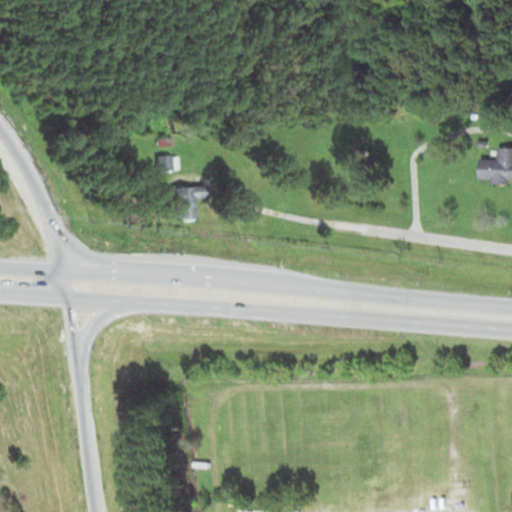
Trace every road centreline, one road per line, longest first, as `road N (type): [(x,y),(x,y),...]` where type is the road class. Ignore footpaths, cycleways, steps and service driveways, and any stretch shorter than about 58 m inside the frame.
road 1 (primary): [(511,317),(0,266)]
road 2 (primary): [(75,297),(511,319)]
road 3 (motorway): [(94,511),(75,297)]
road 4 (motorway): [(75,297),(40,190),(0,125)]
road 5 (residential): [(333,222),(511,247)]
